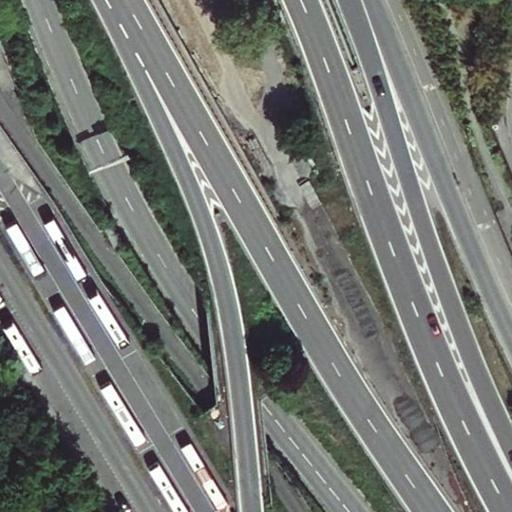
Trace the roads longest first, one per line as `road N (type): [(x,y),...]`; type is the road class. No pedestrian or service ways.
road 1 (trunk): [(38,0),(111,173),(173,278),(348,511)]
road 2 (trunk): [(127,0),(300,309),(431,511)]
road 3 (trunk): [(507,511),(427,341),(300,0)]
road 4 (trunk): [(105,0),(218,260),(235,339),(252,511)]
road 5 (trunk): [(511,447),(451,307),(349,0)]
road 6 (tertiary): [(511,337),(369,0)]
road 7 (primary): [(0,263),(149,511)]
